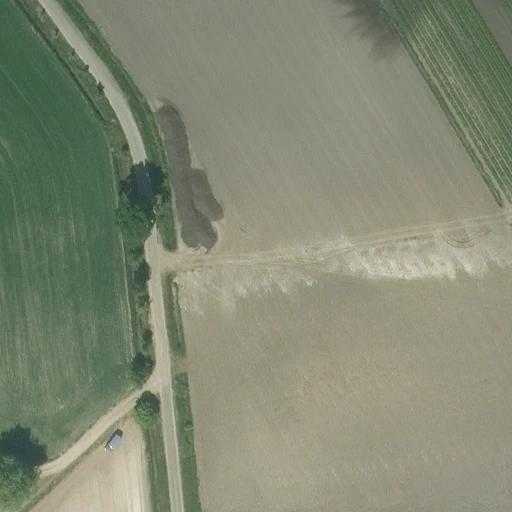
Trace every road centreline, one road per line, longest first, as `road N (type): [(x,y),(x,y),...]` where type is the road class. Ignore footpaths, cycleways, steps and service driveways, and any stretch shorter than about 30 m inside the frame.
road 1 (unclassified): [(172,511),(138,198),(114,108),(40,0)]
road 2 (unknown): [(157,368),(141,391),(53,458),(30,467),(0,461)]
